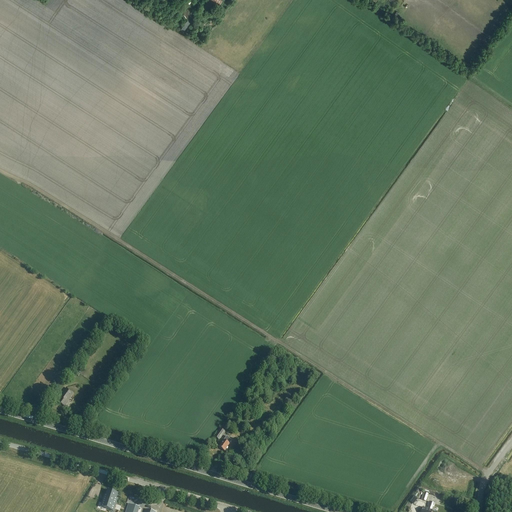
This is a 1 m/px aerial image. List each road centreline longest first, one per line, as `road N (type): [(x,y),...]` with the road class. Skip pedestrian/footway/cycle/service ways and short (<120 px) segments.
road 1 (tertiary): [(339,511),(0,409)]
road 2 (unclassified): [(237,511),(0,442)]
